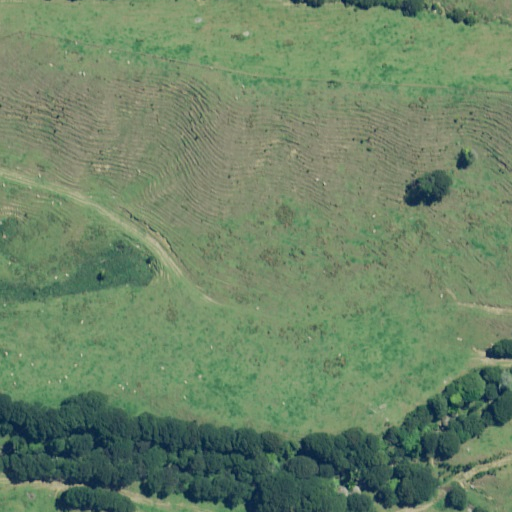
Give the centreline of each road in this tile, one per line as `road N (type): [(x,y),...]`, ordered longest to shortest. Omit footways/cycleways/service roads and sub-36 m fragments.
road 1 (track): [(200,511),(131,489),(0,478)]
road 2 (track): [(511,453),(405,511)]
